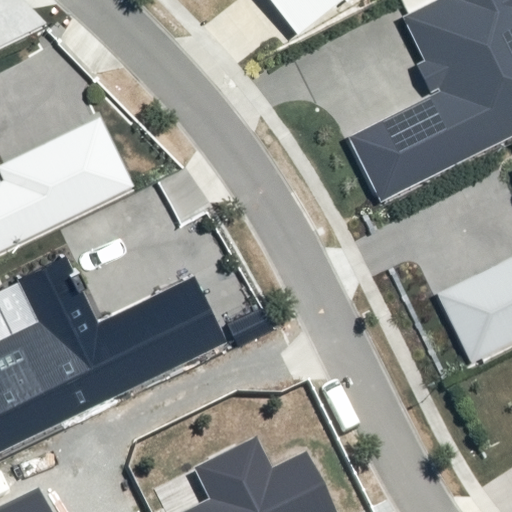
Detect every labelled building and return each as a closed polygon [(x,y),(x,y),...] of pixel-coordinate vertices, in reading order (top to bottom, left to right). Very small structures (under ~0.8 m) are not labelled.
[(264,0),(295,38),(340,2),(345,7),(353,0),(264,0)] [(440,95),(349,140),(379,200),(511,134),(511,0),(439,0),(402,18),(440,95)] [(0,255),(134,192),(99,118),(0,164),(0,255)] [(511,258),(434,296),(468,365),(511,343),(511,258)] [(0,452),(222,345),(190,279),(95,325),(62,259),(0,289),(0,452)] [(254,441),(189,473),(205,505),(190,511),(330,511),(300,453),(268,469),(254,441)] [(51,511),(38,485),(0,503),(0,511),(51,511)]
